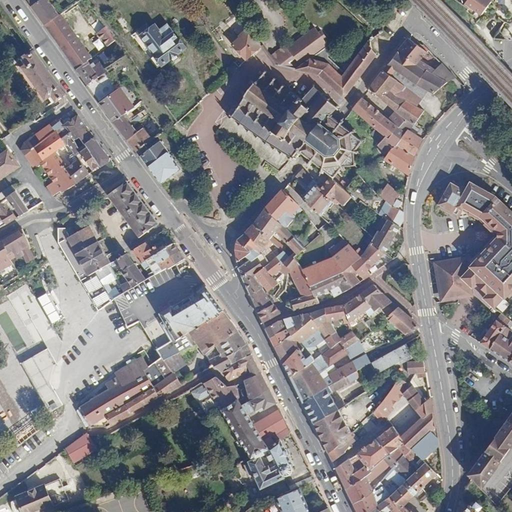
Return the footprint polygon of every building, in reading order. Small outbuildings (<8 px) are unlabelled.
[(49,0),(37,0),(32,4),(45,23),(59,14),(49,0)] [(471,0),(485,12),(495,0),(471,0)] [(59,14),(45,23),(77,67),(89,59),(89,60),(92,58),(91,56),(92,56),(61,12),(59,14)] [(246,23),(252,30),(257,26),(250,16),(244,21),(246,23)] [(160,63),(185,45),(167,19),(159,25),(155,19),(138,31),(140,34),(135,38),(146,53),(150,49),(153,53),(149,55),(155,63),(159,60),(160,63)] [(246,58),(262,44),(252,30),(246,23),(229,38),(246,58)] [(99,30),(109,44),(116,40),(106,26),(99,30)] [(372,46),(372,38),(343,73),(332,62),(318,60),(330,50),(316,31),(311,34),(312,36),(275,62),(319,73),(342,93),(345,93),(377,53),(375,50),(372,46)] [(427,49),(422,45),(409,35),(399,49),(433,71),(437,66),(434,64),(432,66),(421,56),(427,49)] [(35,49),(34,50),(28,53),(22,58),(26,65),(25,66),(47,96),(52,91),(58,98),(59,97),(64,103),(69,99),(65,93),(65,92),(35,49)] [(433,71),(399,49),(369,87),(401,111),(395,119),(407,128),(397,141),(416,153),(423,137),(416,131),(408,126),(413,119),(414,121),(426,108),(417,104),(397,94),(391,89),(397,78),(390,72),(394,65),(415,80),(427,88),(434,91),(446,80),(451,77),(442,68),(438,74),(433,71)] [(89,59),(77,67),(88,83),(107,69),(106,67),(110,64),(108,60),(104,63),(102,60),(94,66),(89,60),(89,59)] [(439,64),(437,66),(433,71),(438,74),(442,68),(439,64)] [(456,75),(445,64),(442,68),(451,77),(456,75)] [(417,104),(427,88),(415,80),(394,65),(390,72),(397,78),(391,89),(397,94),(417,104)] [(235,117),(240,120),(238,123),(240,125),(242,123),(248,128),(247,129),(249,131),(251,129),(257,134),(256,136),(258,138),(259,135),(266,140),(265,142),(267,144),(268,141),(274,145),(273,148),(275,149),(277,146),(281,150),(280,152),(282,153),(284,151),(290,155),(289,157),(291,159),(293,156),(295,158),(301,150),(306,154),(311,158),(308,161),(310,164),(314,160),(322,166),(322,170),(325,171),(326,168),(341,166),(342,168),(346,167),(345,164),(356,150),(359,150),(359,147),(357,147),(354,131),(354,130),(356,129),(355,127),(351,128),(343,122),(345,119),(344,118),(343,117),(341,119),(337,116),(332,111),(335,107),(337,108),(338,107),(337,106),(339,104),(337,103),(336,104),(330,99),(331,98),(328,95),(327,97),(323,92),(324,91),(322,89),(321,91),(314,85),(313,83),(312,83),(312,86),(306,93),(304,92),(302,94),(304,95),(302,98),(290,89),(288,92),(283,87),(286,84),(283,82),(280,85),(275,81),(277,77),(274,75),(271,79),(265,74),(268,70),(265,68),(262,71),(259,69),(257,72),(261,73),(255,81),(251,78),(249,81),(252,84),(247,92),(244,89),(241,92),(245,95),(239,103),(236,101),(234,103),(238,106),(236,109),(234,113),(233,114),(230,111),(228,113),(230,115),(229,117),(231,118),(233,117),(235,117)] [(107,69),(88,83),(114,118),(127,110),(133,106),(107,69)] [(395,119),(363,95),(353,107),(381,130),(385,133),(395,119)] [(138,119),(148,111),(145,107),(135,115),(137,117),(138,119)] [(127,110),(114,118),(129,137),(138,130),(134,124),(139,120),(138,119),(137,117),(134,120),(127,110)] [(95,135),(79,114),(66,123),(75,139),(80,134),(86,142),(95,135)] [(48,185),(54,194),(61,190),(62,191),(76,182),(66,167),(55,151),(44,159),(36,145),(57,130),(66,123),(62,119),(57,119),(26,141),(23,149),(35,165),(41,160),(55,180),(48,185)] [(407,128),(395,119),(385,133),(379,142),(390,150),(386,156),(410,171),(416,153),(397,141),(407,128)] [(408,126),(416,131),(420,125),(414,121),(413,119),(408,126)] [(75,139),(66,123),(57,130),(66,143),(67,145),(69,144),(72,148),(74,152),(80,148),(79,146),(75,139)] [(138,130),(129,137),(139,151),(147,145),(155,139),(153,136),(145,125),(138,130)] [(66,143),(57,130),(36,145),(44,159),(55,151),(64,145),(66,143)] [(110,156),(95,135),(86,142),(88,145),(100,163),(101,165),(109,160),(110,156)] [(147,145),(139,151),(162,184),(183,168),(162,141),(161,142),(159,139),(153,144),(155,146),(150,150),(147,145)] [(100,163),(88,145),(81,150),(92,169),(100,163)] [(376,151),(369,145),(360,155),(360,162),(363,165),(371,157),(373,159),(376,156),(374,154),(376,151)] [(75,160),(78,157),(74,152),(72,148),(68,151),(75,160)] [(8,149),(0,154),(0,176),(19,164),(8,149)] [(66,167),(76,182),(88,172),(78,157),(75,160),(66,167)] [(322,184),(303,167),(297,173),(312,187),(303,196),(316,208),(319,211),(320,213),(334,199),(321,188),(322,186),(321,185),(322,184)] [(350,184),(348,183),(344,179),(341,182),(334,175),(331,173),(322,184),(321,185),(322,186),(321,188),(334,199),(337,196),(345,204),(354,195),(347,187),(350,184)] [(158,221),(127,179),(109,193),(140,234),(158,221)] [(511,213),(473,182),(468,188),(455,179),(449,188),(447,193),(440,207),(454,213),(462,202),(481,215),(496,229),(500,225),(504,229),(504,242),(500,246),(496,241),(468,270),(467,266),(465,255),(438,259),(444,301),(454,299),(454,295),(457,294),(473,292),(500,300),(501,298),(503,299),(507,297),(508,298),(511,294),(511,213)] [(397,196),(400,192),(388,182),(380,193),(393,204),(393,203),(397,196)] [(12,184),(2,190),(7,197),(0,202),(0,215),(7,223),(17,217),(7,201),(9,199),(20,215),(29,209),(12,184)] [(292,211),(298,204),(299,203),(283,188),(266,208),(283,222),(285,223),(295,214),(292,211)] [(511,212),(511,210),(495,194),(486,189),(483,189),(497,199),(511,212)] [(393,203),(398,206),(401,199),(397,196),(393,203)] [(491,240),(467,266),(468,270),(496,241),(500,246),(504,242),(504,229),(500,225),(496,229),(481,215),(462,202),(454,213),(459,217),(464,210),(492,233),(491,240)] [(404,216),(404,210),(398,206),(393,203),(393,204),(385,217),(400,225),(404,216)] [(277,230),(283,222),(266,208),(260,215),(277,230)] [(271,238),(277,230),(260,215),(254,222),(271,238)] [(385,251),(400,225),(385,217),(381,222),(386,227),(384,231),(382,230),(375,236),(372,240),(385,251)] [(258,247),(261,250),(275,241),(271,238),(254,222),(248,228),(264,243),(258,247)] [(290,242),(296,235),(285,223),(283,222),(277,230),(271,238),(275,241),(276,241),(278,240),(281,242),(283,241),(286,237),(290,242)] [(69,237),(90,273),(110,261),(107,255),(89,224),(69,237)] [(142,260),(173,242),(175,241),(167,227),(132,248),(142,260)] [(22,228),(12,234),(23,255),(26,261),(35,258),(30,247),(31,246),(22,228)] [(256,246),(246,230),(238,238),(235,247),(238,261),(247,255),(252,251),(256,246)] [(12,234),(3,240),(12,257),(14,260),(19,258),(23,255),(12,234)] [(300,260),(301,262),(312,253),(306,246),(296,235),(290,242),(297,249),(292,253),(285,248),(277,253),(286,262),(290,269),(300,260)] [(0,270),(13,264),(9,259),(12,257),(3,240),(0,241),(0,270)] [(382,253),(385,251),(372,240),(361,254),(352,261),(363,278),(370,273),(366,268),(382,253)] [(159,261),(179,248),(173,242),(142,260),(147,265),(148,266),(158,260),(159,261)] [(352,261),(361,254),(350,242),(333,256),(343,268),(352,261)] [(174,262),(184,256),(179,248),(159,261),(158,260),(148,266),(153,273),(174,262)] [(129,276),(122,282),(126,290),(147,276),(141,270),(127,250),(118,256),(118,257),(124,266),(123,267),(129,276)] [(394,257),(385,251),(382,253),(390,259),(394,257)] [(286,273),(290,269),(286,262),(277,253),(270,259),(265,262),(272,271),(280,265),(286,273)] [(256,271),(263,263),(256,256),(250,261),(249,260),(240,266),(239,267),(250,293),(262,285),(254,274),(255,272),(256,271)] [(312,282),(343,268),(333,256),(304,268),(312,282)] [(315,291),(312,282),(304,268),(301,262),(300,260),(290,269),(303,295),(315,291)] [(90,273),(98,287),(118,275),(110,261),(90,273)] [(352,283),(363,278),(352,261),(343,268),(352,283)] [(279,280),(272,271),(265,262),(263,263),(256,271),(269,289),(279,280)] [(334,295),(352,283),(343,268),(312,282),(315,291),(303,295),(290,300),(285,302),(286,305),(294,308),(319,301),(316,293),(331,287),(334,295)] [(98,287),(107,303),(113,299),(118,295),(122,292),(126,290),(122,282),(118,275),(98,287)] [(0,287),(11,304),(18,300),(7,283),(1,286),(0,287)] [(374,283),(362,291),(371,304),(372,305),(382,297),(379,293),(382,291),(374,283)] [(414,304),(411,284),(401,295),(412,306),(414,304)] [(162,358),(179,351),(194,344),(192,339),(188,332),(215,313),(216,315),(224,309),(211,291),(206,285),(203,287),(199,290),(201,294),(175,310),(171,305),(160,312),(169,327),(165,329),(171,338),(156,346),(162,358)] [(273,301),(271,299),(262,285),(250,293),(258,312),(273,301)] [(371,304),(362,291),(345,303),(350,320),(366,308),(371,304)] [(118,295),(126,309),(131,316),(135,313),(122,292),(118,295)] [(113,299),(120,312),(126,309),(118,295),(113,299)] [(102,306),(118,333),(129,327),(120,312),(113,299),(107,303),(102,306)] [(280,311),(273,301),(258,312),(262,321),(280,311)] [(350,320),(345,303),(325,307),(328,319),(330,319),(331,321),(338,319),(347,334),(340,338),(342,342),(346,349),(357,341),(359,343),(360,342),(354,330),(350,320)] [(372,305),(371,304),(366,308),(371,315),(374,313),(376,311),(372,305)] [(328,319),(325,307),(324,306),(309,311),(313,321),(315,319),(319,328),(328,321),(328,319)] [(418,324),(398,306),(389,316),(406,333),(418,324)] [(89,309),(74,318),(78,325),(74,327),(84,344),(103,333),(89,309)] [(188,332),(192,339),(196,336),(205,349),(207,352),(216,345),(238,329),(224,309),(216,315),(215,313),(188,332)] [(313,321),(309,311),(293,315),(301,329),(313,321)] [(374,313),(371,315),(375,323),(378,328),(381,325),(374,313)] [(495,319),(505,326),(509,320),(499,313),(495,319)] [(301,329),(293,315),(288,317),(283,318),(289,327),(293,334),(301,329)] [(78,325),(74,318),(70,320),(74,327),(78,325)] [(289,327),(283,318),(274,322),(266,327),(271,337),(289,327)] [(337,334),(328,321),(319,328),(315,319),(313,321),(301,329),(293,334),(276,346),(284,363),(300,353),(304,352),(312,353),(318,350),(316,347),(313,343),(312,340),(303,346),(300,342),(316,330),(322,338),(325,335),(328,339),(337,334)] [(479,342),(490,349),(505,326),(495,319),(479,342)] [(490,349),(508,361),(511,356),(511,337),(509,341),(506,339),(511,331),(509,328),(505,326),(490,349)] [(289,327),(271,337),(274,342),(276,346),(293,334),(289,327)] [(247,341),(238,329),(216,345),(223,355),(247,341)] [(342,342),(340,338),(337,334),(328,339),(327,340),(332,348),(342,342)] [(320,339),(313,343),(316,347),(322,343),(320,339)] [(213,360),(215,364),(220,370),(251,352),(247,341),(223,355),(220,356),(213,360)] [(362,350),(359,343),(357,341),(346,349),(349,354),(347,356),(350,359),(362,350)] [(346,349),(342,342),(332,348),(325,353),(316,361),(314,362),(319,369),(325,363),(328,368),(347,356),(349,354),(346,349)] [(411,354),(405,344),(397,349),(373,362),(378,371),(399,358),(401,361),(411,354)] [(203,359),(209,367),(215,364),(213,360),(209,355),(207,352),(205,349),(203,352),(203,359)] [(209,355),(213,360),(220,356),(217,350),(209,355)] [(162,358),(168,367),(183,359),(179,351),(162,358)] [(251,352),(220,370),(229,379),(251,369),(252,371),(253,374),(260,371),(259,368),(251,352)] [(312,363),(314,362),(316,361),(313,355),(308,359),(304,352),(300,353),(284,363),(291,376),(312,363)] [(85,417),(87,420),(90,425),(108,414),(129,401),(153,386),(144,370),(150,367),(143,355),(117,371),(119,375),(108,382),(111,387),(79,405),(85,417)] [(357,371),(370,363),(365,355),(352,363),(356,371),(357,371)] [(426,368),(424,357),(406,361),(408,373),(426,368)] [(199,362),(203,371),(209,367),(203,359),(199,362)] [(323,381),(312,363),(291,376),(300,394),(304,402),(327,388),(323,381)] [(356,371),(352,363),(343,368),(347,376),(356,371)] [(342,379),(345,377),(347,376),(343,368),(329,377),(334,384),(342,379)] [(260,371),(253,374),(244,379),(249,399),(269,388),(260,371)] [(361,378),(357,371),(356,371),(347,376),(345,377),(349,385),(361,378)] [(431,395),(426,371),(419,373),(431,395)] [(238,394),(236,383),(226,385),(215,375),(205,382),(221,409),(237,400),(239,399),(238,394)] [(436,425),(431,395),(429,397),(415,376),(409,386),(411,387),(405,392),(406,393),(423,419),(407,432),(401,437),(405,443),(410,450),(412,448),(436,425)] [(329,377),(323,381),(327,388),(334,384),(329,377)] [(409,386),(401,378),(384,400),(391,406),(406,393),(405,392),(411,387),(409,386)] [(327,388),(304,402),(315,422),(339,409),(346,405),(344,400),(337,405),(331,395),(344,387),(343,385),(345,384),(342,379),(334,384),(327,388)] [(35,383),(18,390),(26,410),(43,403),(35,383)] [(154,385),(153,386),(129,401),(133,409),(159,394),(154,385)] [(0,429),(27,415),(12,387),(0,393),(0,429)] [(269,388),(249,399),(247,401),(245,395),(244,396),(245,401),(240,404),(246,414),(248,413),(250,418),(255,415),(254,413),(276,402),(269,388)] [(237,400),(221,409),(249,457),(260,451),(267,447),(280,437),(290,430),(278,406),(250,421),(249,420),(246,414),(240,404),(237,400)] [(108,414),(112,421),(133,409),(129,401),(108,414)] [(378,407),(373,411),(376,415),(378,413),(380,416),(381,415),(383,419),(385,417),(378,407)] [(339,409),(315,422),(324,441),(337,436),(339,435),(343,442),(352,432),(339,409)] [(479,487),(511,442),(511,413),(470,477),(479,487)] [(20,432),(35,424),(32,419),(17,427),(20,432)] [(401,437),(407,432),(400,423),(394,428),(401,437)] [(439,443),(436,425),(412,448),(423,456),(424,457),(439,443)] [(394,428),(393,427),(379,439),(390,455),(399,448),(405,443),(401,437),(394,428)] [(341,443),(329,451),(334,461),(346,452),(345,450),(350,444),(359,438),(353,431),(352,432),(343,442),(341,443)] [(94,447),(85,433),(83,433),(63,448),(64,448),(72,460),(94,447)] [(337,436),(324,441),(329,451),(341,443),(337,436)] [(267,447),(260,451),(261,454),(266,452),(269,460),(272,458),(274,464),(276,467),(278,466),(284,478),(288,476),(286,473),(290,472),(290,471),(290,467),(293,465),(280,437),(267,447)] [(390,455),(379,439),(361,454),(373,471),(376,468),(386,459),(390,455)] [(511,482),(511,442),(479,487),(488,498),(493,504),(511,482)] [(399,448),(390,455),(386,459),(392,465),(396,468),(401,472),(413,460),(405,454),(399,448)] [(423,456),(412,448),(410,450),(405,454),(413,460),(420,467),(423,464),(419,460),(423,456)] [(260,451),(249,457),(250,459),(261,454),(260,451)] [(261,454),(250,459),(246,461),(247,463),(242,466),(249,480),(254,477),(259,488),(281,478),(282,479),(284,478),(278,466),(276,467),(273,469),(271,465),(274,464),(272,458),(269,460),(266,452),(261,454)] [(373,471),(361,454),(360,454),(350,458),(358,469),(367,479),(375,473),(373,471)] [(424,457),(423,456),(419,460),(423,464),(420,467),(411,477),(420,488),(437,471),(424,457)] [(358,469),(350,458),(337,468),(343,479),(358,469)] [(384,473),(392,465),(386,459),(376,468),(379,471),(381,470),(384,473)] [(375,494),(379,489),(378,488),(373,488),(370,484),(375,480),(376,481),(384,473),(381,470),(379,471),(376,468),(373,471),(375,473),(367,479),(368,480),(349,492),(357,506),(370,498),(375,494)] [(343,479),(349,492),(368,480),(367,479),(358,469),(343,479)] [(420,488),(411,477),(390,498),(399,509),(398,510),(400,511),(411,511),(410,511),(408,511),(402,506),(420,488)] [(67,497),(60,480),(55,481),(53,478),(14,495),(15,496),(44,484),(52,504),(67,497)] [(21,511),(32,511),(52,504),(44,484),(15,496),(21,511)] [(310,511),(299,486),(277,497),(283,511),(310,511)] [(359,511),(372,511),(383,506),(375,494),(370,498),(357,506),(359,511)] [(427,511),(433,511),(437,505),(427,494),(420,500),(428,509),(427,511)] [(399,509),(390,498),(383,506),(372,511),(384,511),(385,511),(389,509),(391,511),(400,511),(398,510),(399,509)] [(471,503),(464,511),(480,511),(478,510),(481,506),(476,502),(473,505),(471,503)]
